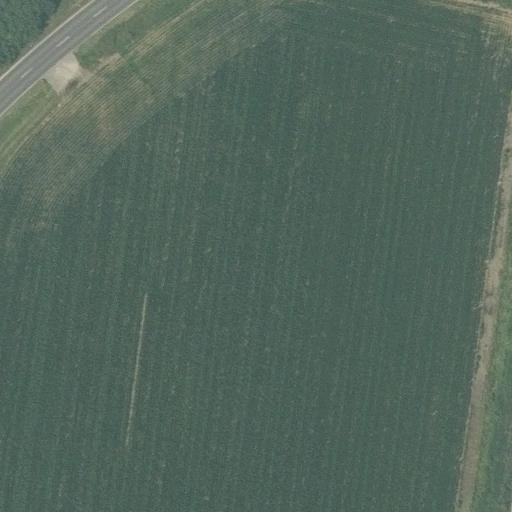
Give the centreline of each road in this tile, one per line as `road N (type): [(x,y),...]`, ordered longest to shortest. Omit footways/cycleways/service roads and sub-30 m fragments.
road 1 (track): [(511,158),(462,511)]
road 2 (tertiary): [(118,0),(0,102)]
